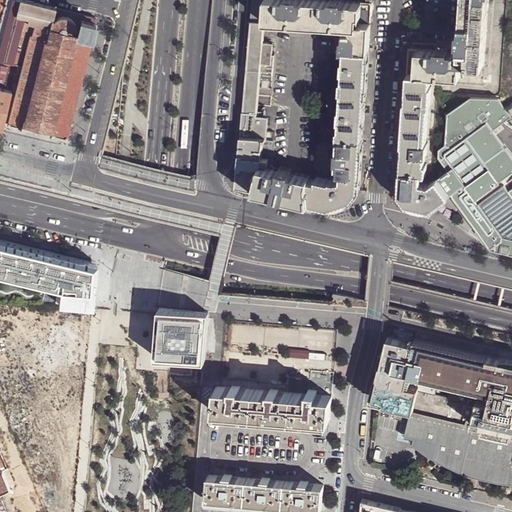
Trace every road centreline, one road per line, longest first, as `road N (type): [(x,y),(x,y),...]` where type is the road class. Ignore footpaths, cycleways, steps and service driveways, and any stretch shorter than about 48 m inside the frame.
road 1 (motorway): [(365,265),(251,237),(209,208),(200,150),(207,0)]
road 2 (secondary): [(182,253),(511,323)]
road 3 (residential): [(395,0),(375,222),(382,242)]
road 4 (residential): [(347,479),(382,242)]
road 5 (motorway): [(175,224),(197,0)]
road 6 (tertiary): [(365,265),(323,264),(172,229)]
road 7 (residential): [(107,7),(122,11),(82,176)]
road 8 (residential): [(209,170),(228,151),(243,0)]
road 9 (motorway): [(169,0),(153,176)]
road 10 (motorway): [(209,170),(215,0)]
road 11 (secondary): [(382,242),(218,207)]
road 12 (secondary): [(511,299),(365,265)]
road 13 (tertiary): [(218,207),(82,176)]
road 14 (residential): [(482,511),(347,479)]
road 15 (secondary): [(511,272),(382,242)]
